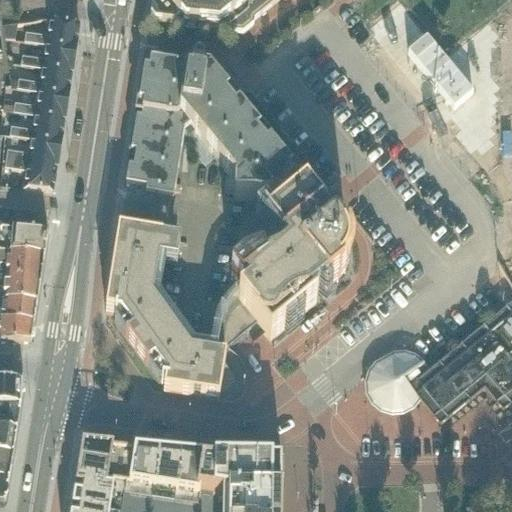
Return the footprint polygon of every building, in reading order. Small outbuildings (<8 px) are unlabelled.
[(157,0),(155,15),(164,26),(227,32),(236,25),(250,26),(281,1),(285,1),(286,0),(157,0)] [(77,45),(80,29),(51,25),(48,40),(27,36),(25,46),(47,49),(77,54),(77,53),(76,53),(78,45),(77,45)] [(74,69),(77,54),(47,49),(44,63),(23,60),(21,70),(43,73),(73,77),(74,69)] [(192,74),(188,73),(189,71),(157,66),(146,64),(132,154),(129,172),(126,189),(175,196),(184,135),(191,130),(235,185),(235,202),(256,203),(256,210),(264,220),(263,221),(267,225),(255,235),(279,263),(265,270),(262,263),(243,271),(231,281),(241,294),(230,303),(225,308),(221,314),(218,320),(215,327),(214,334),(211,352),(210,358),(191,355),(153,303),(163,241),(119,234),(106,316),(116,317),(114,324),(159,385),(166,386),(164,395),(211,403),(236,385),(222,364),(223,356),(248,335),(250,340),(261,332),(270,343),(317,305),(314,302),(337,283),(339,281),(341,278),(343,276),(344,274),(346,271),(347,267),(348,262),(347,258),(347,254),(345,250),(343,246),(332,233),(322,220),(326,217),(306,193),(273,220),(264,209),(264,203),(284,203),(284,194),(297,183),(276,156),(224,93),(219,87),(210,76),(204,75),(204,72),(204,71),(204,70),(203,69),(202,68),(201,67),(200,67),(199,66),(198,66),(196,67),(195,67),(194,68),(193,69),(193,71),(192,74)] [(70,92),(73,77),(43,73),(41,87),(19,84),(18,93),(39,96),(69,100),(70,92)] [(67,116),(70,100),(69,100),(39,96),(37,110),(15,107),(14,116),(36,120),(65,124),(67,116)] [(62,139),(65,124),(36,120),(33,134),(12,131),(10,140),(32,143),(62,147),(63,139),(62,139)] [(62,147),(32,143),(30,158),(8,155),(7,163),(57,171),(58,171),(59,163),(60,163),(62,147)] [(54,195),(57,171),(7,163),(6,172),(27,175),(25,192),(54,195)] [(0,230),(0,253),(0,254),(45,258),(48,234),(0,230)] [(0,254),(0,257),(0,266),(1,267),(0,272),(0,278),(7,279),(41,282),(45,258),(0,254)] [(0,289),(5,290),(4,303),(37,306),(41,282),(7,279),(0,278),(0,289)] [(0,312),(3,313),(2,323),(34,325),(37,306),(4,303),(0,302),(0,312)] [(486,379),(504,401),(511,394),(511,318),(422,392),(442,415),(486,379)] [(0,345),(31,345),(34,325),(2,323),(0,322),(0,345)] [(420,368),(413,363),(405,360),(395,361),(379,370),(372,377),(370,387),(371,397),(375,406),(383,412),(392,415),(402,414),(411,409),(418,401),(409,391),(430,374),(423,366),(420,368)] [(0,408),(21,409),(22,402),(22,385),(0,385),(0,408)] [(21,409),(0,408),(0,433),(17,434),(21,409)] [(0,456),(13,458),(17,434),(0,433),(0,456)] [(72,511),(110,511),(114,493),(114,490),(116,490),(117,485),(123,451),(103,449),(92,448),(83,447),(78,475),(72,511)] [(130,471),(128,486),(142,489),(197,497),(198,497),(200,498),(200,497),(199,497),(201,484),(205,458),(197,458),(185,457),(183,456),(183,457),(182,457),(182,456),(174,456),(162,455),(160,454),(160,455),(159,455),(159,454),(151,454),(140,452),(133,452),(132,460),(130,471)] [(0,481),(9,482),(13,458),(0,456),(0,481)] [(201,484),(199,497),(200,497),(200,495),(218,498),(223,498),(229,499),(228,511),(280,511),(281,465),(207,464),(208,459),(205,458),(201,484)] [(0,505),(5,506),(9,482),(0,481),(0,505)]
